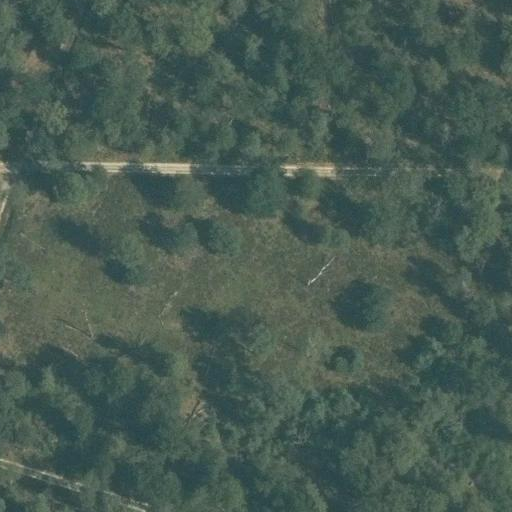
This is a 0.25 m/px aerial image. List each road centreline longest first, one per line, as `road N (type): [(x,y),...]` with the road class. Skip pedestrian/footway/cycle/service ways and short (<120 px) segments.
road 1 (unknown): [(21,180),(511,184)]
road 2 (unknown): [(21,180),(84,0)]
road 3 (track): [(0,470),(136,511)]
